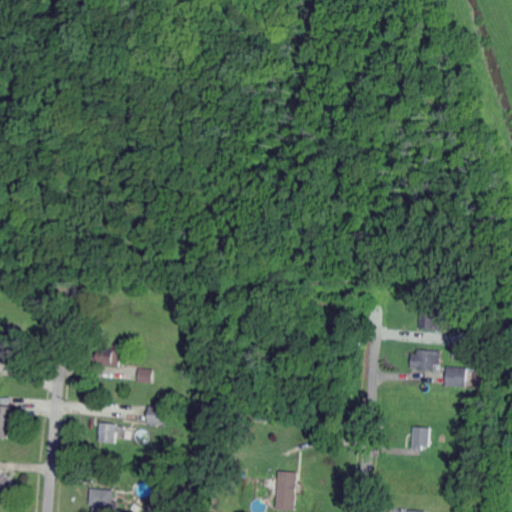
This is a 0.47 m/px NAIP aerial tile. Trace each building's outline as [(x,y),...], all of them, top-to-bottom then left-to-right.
[(436,329),(421,328),(423,305),(438,306),(436,329)] [(12,354),(0,352),(0,332),(8,333),(9,325),(16,326),(12,354)] [(120,367),(96,364),(98,349),(122,352),(120,367)] [(441,368),(436,367),(436,369),(419,368),(419,361),(414,361),(415,349),(443,351),(441,368)] [(468,386),(448,384),(449,366),(469,367),(468,386)] [(153,383),(139,381),(141,367),(155,369),(153,383)] [(16,421),(12,420),(11,426),(0,424),(0,405),(14,406),(14,412),(17,412),(16,421)] [(166,425),(148,424),(150,406),(167,407),(166,425)] [(221,428),(203,426),(205,410),(223,411),(221,428)] [(125,432),(118,431),(117,442),(100,440),(102,422),(126,424),(125,432)] [(429,447),(422,447),(422,450),(413,450),(415,427),(431,428),(429,447)] [(12,491),(9,491),(8,505),(0,504),(0,467),(4,468),(4,473),(10,474),(10,476),(13,476),(12,491)] [(296,510),(277,509),(280,472),(298,473),(296,510)] [(118,511),(113,511),(93,511),(94,505),(90,505),(91,489),(115,491),(114,502),(119,502),(118,511)]
